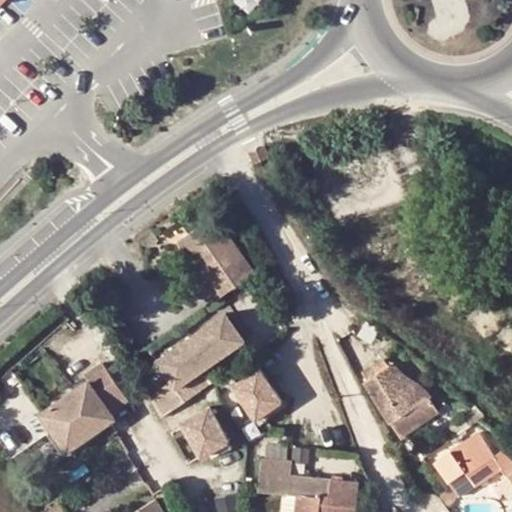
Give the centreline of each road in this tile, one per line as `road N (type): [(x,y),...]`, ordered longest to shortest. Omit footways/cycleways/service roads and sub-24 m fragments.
road 1 (secondary): [(0,316),(158,181),(242,130),(334,94),(453,82)]
road 2 (secondary): [(363,7),(323,58),(127,180),(0,288)]
road 3 (secondary): [(363,7),(381,45),(414,72),(453,82)]
